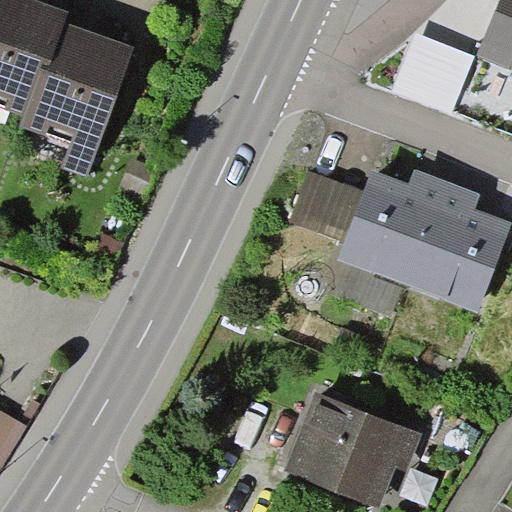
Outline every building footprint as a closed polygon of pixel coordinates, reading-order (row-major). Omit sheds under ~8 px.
[(67,6),(45,0),(0,0),(0,118),(22,124),(15,147),(106,173),(143,44),(62,22),(67,6)] [(511,0),(498,0),(476,55),(511,69),(511,0)] [(345,243),(339,260),(409,285),(447,181),(414,169),(409,183),(372,169),(364,192),(345,243)] [(345,243),(364,192),(307,171),(288,222),(345,243)] [(447,181),(409,285),(478,310),(511,220),(476,207),(481,193),(447,181)] [(390,511),(417,444),(313,403),(282,481),(360,511),(390,511)]
